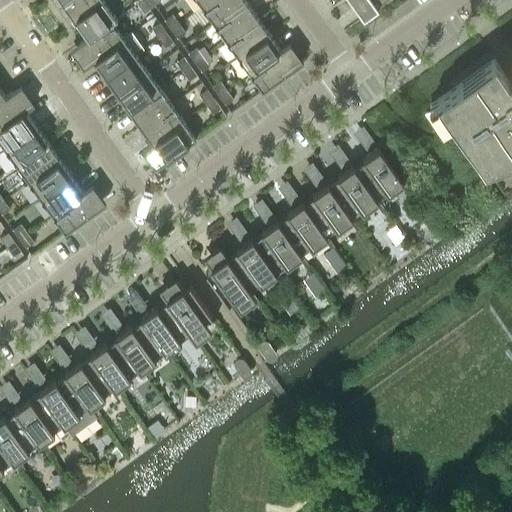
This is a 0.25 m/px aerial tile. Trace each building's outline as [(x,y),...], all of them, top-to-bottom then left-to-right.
[(59,0),(73,18),(97,0),(59,0)] [(112,21),(117,18),(103,0),(97,0),(73,18),(86,37),(86,38),(111,20),(112,21)] [(147,0),(138,0),(136,2),(143,12),(151,6),(147,0)] [(208,0),(202,5),(213,22),(243,0),(208,0)] [(244,0),(243,0),(213,22),(225,38),(256,16),(244,0)] [(350,0),(363,17),(386,0),(350,0)] [(171,27),(179,22),(172,13),(164,18),(171,27)] [(256,16),(225,38),(237,55),(268,33),(256,16)] [(92,59),(123,36),(112,21),(111,20),(86,38),(86,37),(70,48),(83,66),(92,59)] [(151,27),(158,37),(166,31),(159,21),(151,27)] [(185,31),(179,22),(171,27),(177,37),(185,31)] [(166,31),(158,37),(165,46),(173,40),(166,31)] [(268,33),(237,55),(249,72),(280,49),(268,33)] [(104,75),(135,53),(123,36),(92,59),(104,75)] [(280,49),(249,72),(262,89),(302,60),(289,42),(280,49)] [(188,51),(194,61),(202,55),(196,46),(188,51)] [(116,92),(147,70),(135,53),(104,75),(116,92)] [(182,70),(190,64),(183,55),(175,60),(182,70)] [(209,64),(202,55),(194,61),(201,70),(209,64)] [(436,98),(497,183),(504,193),(511,186),(511,72),(507,76),(493,57),(436,98)] [(190,64),(182,70),(189,79),(196,73),(190,64)] [(128,109),(159,86),(147,70),(116,92),(128,109)] [(211,84),(218,94),(226,88),(219,79),(211,84)] [(0,99),(0,124),(23,108),(24,108),(24,109),(34,101),(21,83),(5,95),(5,96),(0,99)] [(140,125),(171,103),(159,86),(128,109),(140,125)] [(206,103),(213,97),(207,88),(199,94),(206,103)] [(226,88),(218,94),(225,103),(233,97),(226,88)] [(220,106),(213,97),(206,103),(212,112),(220,106)] [(151,142),(183,119),(171,103),(140,125),(151,141),(151,142)] [(23,108),(0,124),(0,140),(4,147),(35,125),(23,108)] [(195,137),(183,119),(151,142),(151,141),(142,148),(155,166),(195,137)] [(35,125),(4,147),(16,163),(47,141),(35,125)] [(47,141),(16,163),(28,180),(59,158),(47,141)] [(352,164),(377,198),(378,198),(376,196),(386,189),(387,191),(403,180),(378,145),(362,157),(363,158),(354,165),(353,163),(352,164)] [(59,158),(28,180),(40,197),(71,174),(59,158)] [(327,182),(352,216),(351,214),(360,207),(362,209),(377,198),(352,164),(337,175),(338,176),(329,183),(328,182),(327,182)] [(71,174),(40,197),(52,213),(83,191),(83,190),(71,174)] [(302,200),(326,235),(327,234),(326,232),(335,226),(336,227),(352,216),(327,182),(312,193),(313,194),(303,201),(302,200)] [(64,231),(95,208),(105,201),(92,183),(83,190),(83,191),(52,213),(64,231)] [(10,207),(3,198),(0,200),(0,210),(2,213),(10,207)] [(276,218),(301,253),(302,252),(300,251),(310,244),(311,246),(326,235),(302,200),(286,211),(287,213),(278,219),(277,218),(276,218)] [(251,237),(276,271),(275,269),(284,262),(286,264),(301,253),(276,218),(261,229),(262,231),(253,238),(251,236),(251,237)] [(19,237),(27,231),(20,222),(12,228),(19,237)] [(0,237),(6,246),(14,240),(7,231),(0,236),(0,237)] [(27,231),(19,237),(25,246),(33,240),(27,231)] [(227,256),(249,287),(259,280),(260,282),(276,271),(251,237),(236,247),(237,249),(227,256)] [(14,240),(6,246),(13,255),(21,250),(14,240)] [(203,256),(211,267),(205,272),(228,303),(234,299),(235,300),(250,289),(249,287),(227,256),(219,244),(203,256)] [(337,272),(347,265),(333,246),(323,253),(337,272)] [(183,288),(175,277),(159,288),(167,299),(167,298),(190,330),(191,331),(206,321),(205,319),(211,315),(189,283),(183,288)] [(141,315),(165,350),(181,339),(180,337),(190,330),(167,298),(167,299),(157,306),(156,304),(141,315)] [(165,350),(141,315),(140,316),(141,317),(132,324),(131,322),(115,333),(140,368),(155,357),(154,355),(164,349),(165,350)] [(140,368),(115,333),(115,334),(116,335),(106,342),(105,341),(90,352),(115,386),(130,375),(129,373),(138,367),(139,368),(140,368)] [(259,344),(260,348),(266,356),(268,358),(270,358),(273,357),(275,353),(274,350),(268,342),(264,340),(261,341),(259,344)] [(115,386),(90,352),(89,352),(91,354),(81,360),(80,359),(65,370),(89,404),(105,393),(104,392),(113,385),(114,387),(115,386)] [(235,365),(241,373),(244,375),(248,375),(250,372),(250,370),(249,368),(243,359),(240,357),(236,358),(234,361),(235,365)] [(89,404),(65,370),(64,370),(65,372),(56,378),(55,377),(39,388),(64,423),(79,412),(78,410),(88,403),(89,405),(89,404)] [(64,423),(39,388),(40,390),(30,397),(29,395),(14,406),(39,441),(54,430),(53,428),(62,421),(63,423),(64,423)] [(39,441),(14,406),(13,407),(15,408),(5,415),(4,413),(0,416),(0,440),(13,459),(29,448),(27,446),(37,439),(38,441),(39,441)] [(13,459),(0,440),(0,468),(3,466),(2,464),(12,458),(13,459)]
